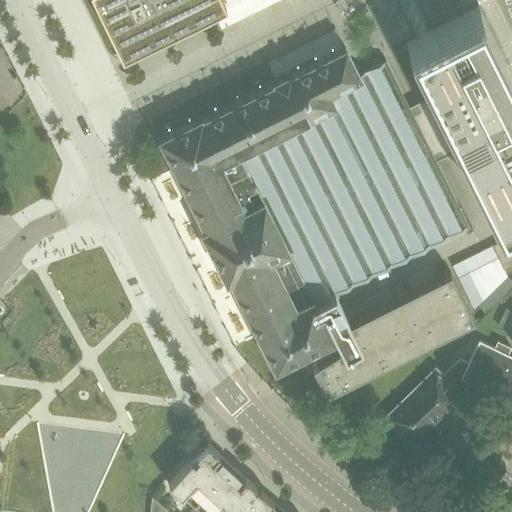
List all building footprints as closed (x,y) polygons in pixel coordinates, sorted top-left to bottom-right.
[(97,0),(121,47),(206,5),(217,0),(97,0)] [(408,104),(436,160),(444,156),(445,157),(446,158),(447,158),(449,158),(450,158),(451,157),(452,155),(452,154),(452,152),(459,148),(496,222),(511,213),(511,73),(476,2),(426,27),(427,30),(405,40),(432,93),(408,104)] [(408,104),(384,57),(356,71),(344,46),(288,74),(287,73),(273,80),(274,81),(244,96),(244,95),(229,103),(229,104),(200,119),(199,117),(159,138),(174,167),(175,166),(206,227),(202,229),(214,253),(226,276),(229,275),(260,336),(259,336),(274,366),(331,337),(331,336),(334,334),(340,346),(311,365),(325,392),(473,318),(449,270),(348,320),(334,292),(366,277),(428,246),(428,245),(468,225),(436,160),(408,104)] [(474,305),(507,273),(504,267),(511,263),(511,257),(503,238),(453,263),(474,305)] [(511,354),(493,346),(477,338),(467,359),(458,355),(440,373),(435,368),(385,416),(410,441),(471,381),(511,399),(511,354)] [(231,511),(256,486),(244,475),(244,476),(218,452),(218,451),(207,441),(206,442),(206,441),(168,482),(180,494),(181,493),(201,511),(231,511)] [(260,490),(260,491),(242,511),(287,511),(272,500),(272,499),(260,490)] [(161,511),(165,508),(152,496),(149,511),(161,511)]
